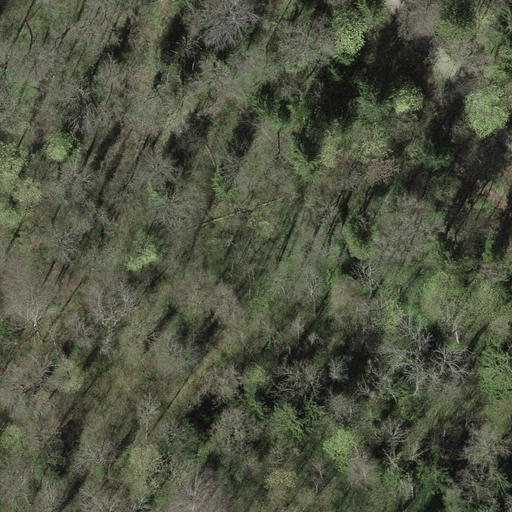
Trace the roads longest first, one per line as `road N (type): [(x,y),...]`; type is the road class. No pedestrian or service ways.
road 1 (unknown): [(511,239),(330,0)]
road 2 (track): [(511,147),(389,0)]
